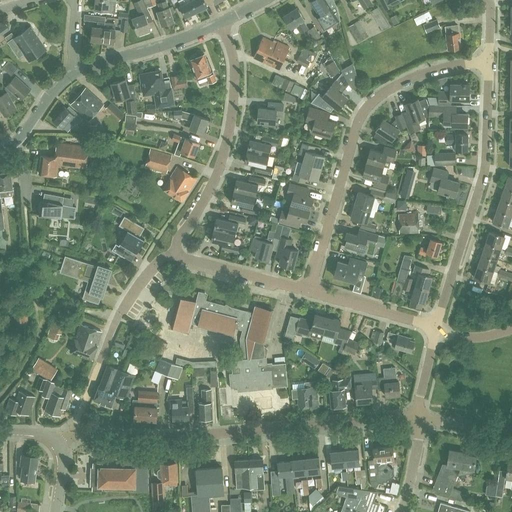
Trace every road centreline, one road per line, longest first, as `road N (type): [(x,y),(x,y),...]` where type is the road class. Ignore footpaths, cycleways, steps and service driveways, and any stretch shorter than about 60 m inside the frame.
road 1 (residential): [(418,416),(161,437),(70,434)]
road 2 (residential): [(308,290),(360,119),(417,76),(488,62)]
road 3 (residential): [(434,328),(483,177),(488,62)]
road 4 (residential): [(175,254),(227,142),(233,60),(220,24)]
road 5 (residential): [(75,68),(220,24)]
road 6 (residential): [(308,290),(175,254)]
road 7 (residential): [(98,364),(125,304),(175,254)]
road 8 (residential): [(434,328),(308,290)]
